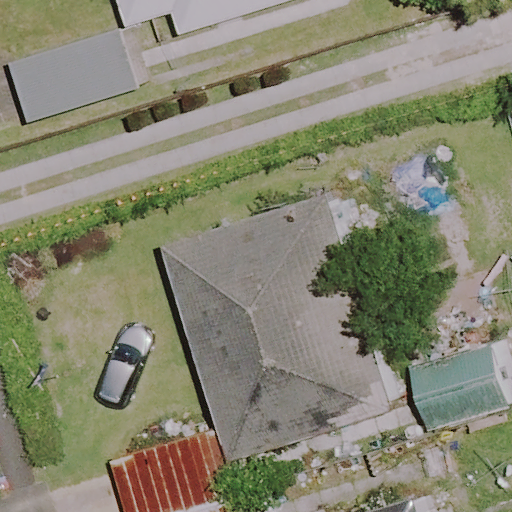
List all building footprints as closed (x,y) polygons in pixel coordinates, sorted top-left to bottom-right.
[(314,0),(128,0),(138,30),(181,16),(189,43),(235,28),(244,58),(325,32),(314,0)] [(143,94),(126,26),(15,55),(32,123),(143,94)] [(498,206),(479,150),(407,175),(427,231),(498,206)] [(403,410),(340,201),(175,250),(238,459),(403,410)] [(414,371),(432,437),(511,414),(511,410),(495,349),(414,371)] [(229,511),(224,492),(207,431),(115,457),(130,511),(229,511)] [(433,511),(430,497),(380,511),(433,511)]
